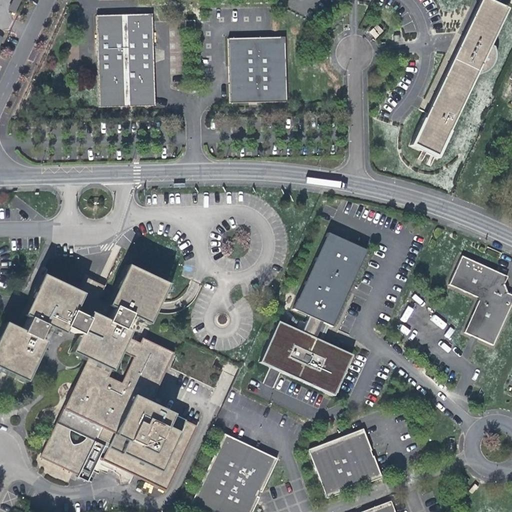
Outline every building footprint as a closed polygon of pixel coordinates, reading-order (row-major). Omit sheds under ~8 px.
[(473,75),(478,76),(479,75),(484,72),(486,70),(489,66),(490,63),(491,61),(492,56),(491,51),(491,49),(487,47),(504,11),(480,0),(478,0),(408,146),(433,158),(473,75)] [(97,105),(153,104),(151,14),(95,16),(97,105)] [(377,25),(369,32),(375,38),(383,31),(377,25)] [(285,102),(283,38),(227,40),(230,105),(285,102)] [(329,328),(345,294),(349,284),(365,251),(326,233),(291,310),(307,317),(322,324),(329,328)] [(464,332),(493,344),(511,300),(511,294),(505,291),(503,287),(501,284),(505,275),(460,254),(447,283),(475,296),(478,300),(464,332)] [(81,295),(78,293),(76,296),(38,279),(35,286),(32,292),(19,318),(26,321),(19,336),(1,328),(0,330),(0,375),(22,386),(41,347),(35,344),(42,329),(59,337),(61,332),(74,338),(66,356),(82,363),(37,461),(75,479),(74,480),(84,485),(96,461),(99,463),(99,465),(162,495),(193,431),(145,409),(169,358),(139,344),(136,348),(121,341),(124,337),(119,334),(126,319),(144,327),(162,288),(122,270),(105,307),(94,301),(89,299),(91,296),(83,293),(81,295)] [(19,287),(32,292),(35,286),(23,280),(19,287)] [(84,281),(78,293),(81,295),(83,293),(91,296),(89,299),(94,301),(101,289),(84,281)] [(354,286),(349,284),(345,294),(350,296),(352,291),(354,286)] [(322,324),(307,317),(300,333),(276,322),(261,363),(333,397),(349,357),(317,340),(322,324)] [(208,377),(216,361),(182,346),(170,372),(212,393),(217,382),(208,377)] [(309,451),(327,500),(383,479),(375,458),(373,459),(371,454),(369,449),(371,448),(364,430),(309,451)] [(201,511),(250,511),(257,499),(258,497),(259,494),(273,466),(276,468),(278,462),(226,437),(192,507),(201,511)] [(262,496),(276,468),(273,466),(259,494),(262,496)] [(395,511),(390,498),(360,510),(360,511),(358,511),(395,511)] [(253,511),(260,500),(257,499),(250,511),(253,511)]
